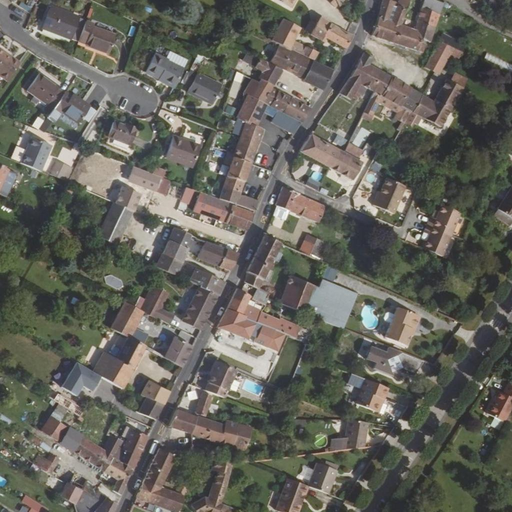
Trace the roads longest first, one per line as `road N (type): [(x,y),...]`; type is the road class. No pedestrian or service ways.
road 1 (unclassified): [(121,511),(292,149),(351,58),(375,0)]
road 2 (residential): [(370,511),(511,300)]
road 3 (residential): [(135,100),(12,32),(0,15)]
